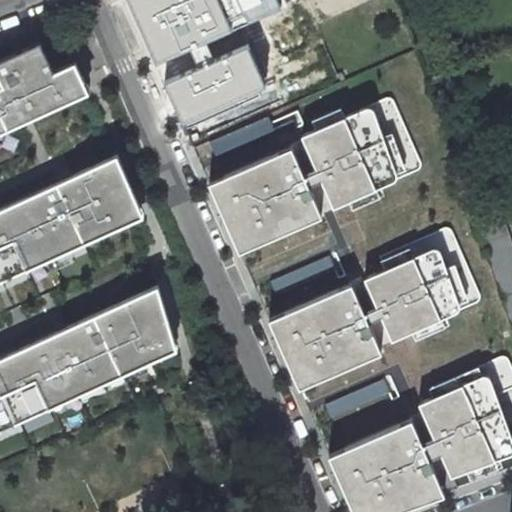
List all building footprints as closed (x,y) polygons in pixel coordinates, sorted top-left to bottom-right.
[(283,9),(278,0),(128,0),(158,65),(238,29),(283,9)] [(265,90),(246,48),(166,83),(185,125),(265,90)] [(47,49),(0,69),(0,140),(95,97),(82,73),(61,79),(47,49)] [(305,145),(208,186),(239,258),(322,222),(317,210),(401,175),(373,109),(302,139),(305,145)] [(125,160),(0,212),(0,295),(159,226),(125,160)] [(511,246),(503,216),(477,224),(511,329),(511,246)] [(435,250),(268,322),(299,394),(383,358),(378,346),(461,310),(435,250)] [(168,277),(0,351),(0,436),(193,342),(168,277)] [(424,419),(329,460),(351,511),(405,511),(443,496),(438,484),(511,452),(511,425),(490,376),(419,407),(424,419)]
